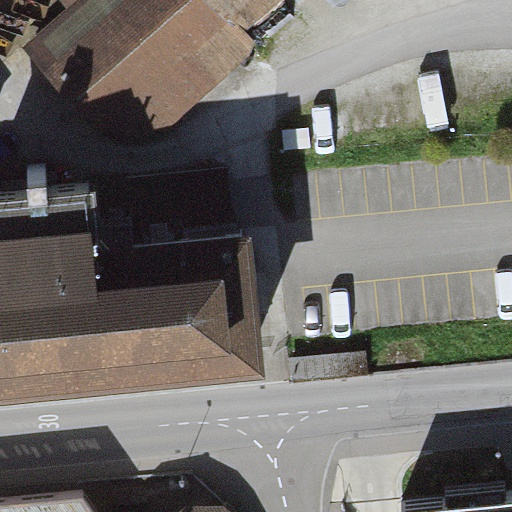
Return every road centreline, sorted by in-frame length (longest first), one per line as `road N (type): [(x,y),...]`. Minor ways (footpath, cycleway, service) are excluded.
road 1 (residential): [(0,441),(267,416)]
road 2 (residential): [(267,416),(511,392)]
